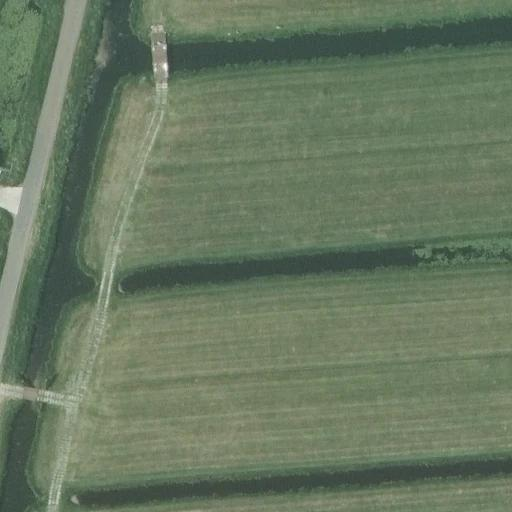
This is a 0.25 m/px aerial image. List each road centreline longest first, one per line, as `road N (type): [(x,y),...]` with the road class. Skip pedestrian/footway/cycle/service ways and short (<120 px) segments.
road 1 (track): [(161,104),(114,237),(51,511)]
road 2 (unclassified): [(0,341),(79,0)]
